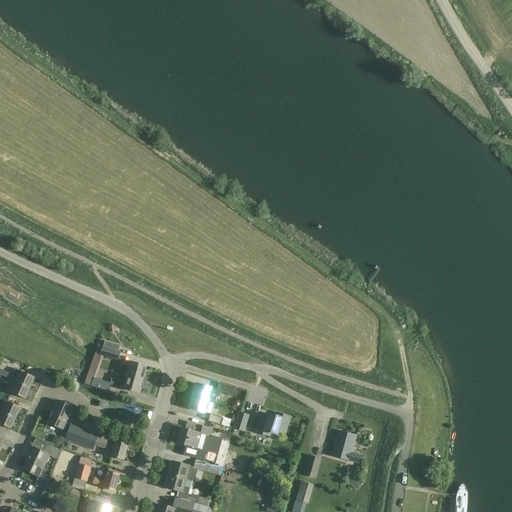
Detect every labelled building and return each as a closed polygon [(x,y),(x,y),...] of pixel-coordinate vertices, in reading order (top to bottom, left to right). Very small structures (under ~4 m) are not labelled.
[(120,351),(118,351),(120,345),(105,341),(101,355),(118,360),(120,351)] [(100,355),(103,347),(98,345),(95,353),(100,355)] [(129,368),(127,376),(142,380),(146,366),(131,362),(122,360),(121,366),(129,368)] [(10,379),(16,382),(29,388),(34,377),(15,369),(10,379)] [(142,380),(127,376),(125,383),(117,381),(117,380),(112,379),(110,383),(94,377),(91,386),(108,392),(110,385),(115,387),(115,386),(123,389),(138,393),(142,380)] [(29,388),(16,382),(11,393),(25,399),(29,388)] [(192,396),(214,403),(215,403),(219,391),(234,396),(236,389),(219,384),(217,390),(212,389),(212,388),(196,384),(192,396)] [(211,415),(214,403),(192,396),(188,408),(211,415)] [(243,401),(239,400),(236,400),(233,402),(232,407),(240,410),(243,401)] [(72,408),(57,401),(47,422),(62,430),(72,408)] [(2,412),(15,419),(20,408),(7,402),(2,412)] [(0,424),(10,429),(15,419),(2,412),(0,411),(0,424)] [(237,421),(236,424),(234,428),(243,431),(248,416),(239,413),(239,414),(238,417),(237,421)] [(289,417),(276,413),(274,418),(261,413),(255,432),(269,436),(270,433),(277,435),(279,428),(285,430),(289,417)] [(210,415),(208,421),(220,424),(221,418),(210,415)] [(221,418),(220,424),(229,427),(231,419),(222,417),(221,418)] [(98,435),(70,424),(64,440),(92,450),(94,445),(105,448),(106,446),(113,448),(110,457),(123,461),(128,444),(115,441),(98,436),(98,435)] [(182,428),(178,443),(186,446),(183,454),(214,463),(220,439),(210,436),(212,428),(207,427),(198,424),(196,432),(185,429),(182,428)] [(355,436),(339,431),(332,456),(348,460),(358,463),(360,456),(350,453),(355,436)] [(51,445),(60,449),(64,440),(63,440),(65,436),(63,435),(61,439),(55,436),(51,445)] [(62,448),(70,451),(72,446),(70,443),(65,441),(62,448)] [(28,460),(23,470),(39,477),(43,468),(49,455),(56,458),(60,450),(46,444),(43,452),(40,451),(31,447),(28,454),(25,459),(28,460)] [(320,459),(309,456),(304,475),(315,478),(320,459)] [(92,460),(80,457),(72,487),(84,491),(92,460)] [(192,481),(194,481),(197,469),(172,461),(171,462),(172,462),(168,474),(186,479),(192,481)] [(223,468),(206,463),(204,470),(221,475),(223,468)] [(119,475),(107,471),(104,481),(94,478),(92,485),(115,491),(119,475)] [(192,481),(186,479),(168,474),(168,476),(166,476),(165,481),(166,482),(165,487),(164,487),(184,493),(182,500),(206,507),(212,508),(213,501),(188,494),(190,487),(192,481)] [(352,486),(356,490),(362,484),(358,480),(352,486)] [(56,484),(49,481),(46,488),(46,489),(53,492),(56,484)] [(313,485),(301,481),(292,511),(303,511),(306,504),(308,505),(313,485)] [(465,488),(462,484),(458,488),(456,494),(454,511),(465,511),(467,495),(465,488)] [(210,511),(212,508),(182,500),(178,499),(175,498),(174,499),(175,499),(172,508),(160,505),(157,511),(191,511),(192,510),(199,511),(210,511)] [(108,511),(110,507),(97,503),(97,504),(90,502),(87,511),(108,511)]
